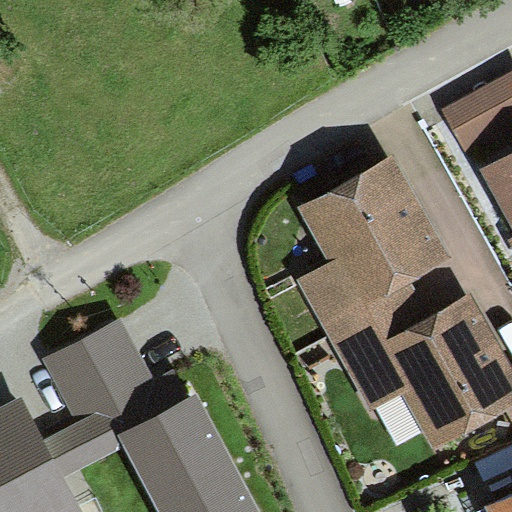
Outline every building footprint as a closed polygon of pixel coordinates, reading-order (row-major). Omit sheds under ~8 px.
[(511,128),(511,66),(444,105),(471,152),(511,128)] [(452,248),(396,143),(298,194),(331,256),(299,273),(367,401),(403,383),(432,438),(506,399),(511,410),(511,352),(471,275),(430,296),(415,267),(452,248)] [(511,143),(484,159),(511,210),(511,231),(510,233),(511,237),(511,143)] [(121,310),(44,350),(77,412),(43,429),(65,471),(130,437),(169,511),(271,511),(199,374),(164,392),(121,310)] [(43,429),(22,386),(0,397),(0,511),(61,511),(83,501),(65,471),(43,429)] [(511,441),(476,459),(484,475),(511,461),(511,441)] [(511,511),(511,478),(489,490),(499,511),(511,511)]
